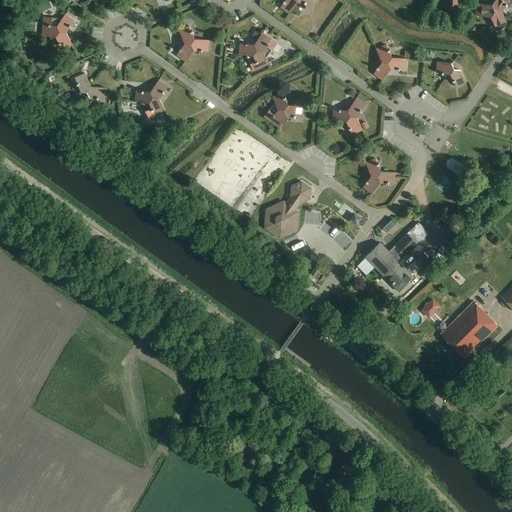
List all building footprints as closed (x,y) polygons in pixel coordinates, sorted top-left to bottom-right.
[(298,2),(296,0),(284,0),(281,7),(290,13),(298,2)] [(296,0),(298,2),(304,3),(303,9),(311,10),(312,0),(296,0)] [(494,10),(501,11),(509,0),(494,0),(492,4),(494,10)] [(491,16),(494,10),(492,4),(477,3),(476,15),(491,16)] [(494,10),(491,16),(498,30),(508,25),(501,11),(494,10)] [(60,31),(67,32),(70,27),(71,27),(72,26),(72,25),(75,21),(66,14),(63,18),(57,26),(60,31)] [(45,16),(42,35),(49,36),(56,37),(60,31),(57,26),(63,18),(55,17),(45,16)] [(170,30),(176,27),(173,22),(168,25),(170,30)] [(185,43),(192,44),(195,39),(193,33),(193,32),(193,30),(192,31),(189,26),(179,31),(185,43)] [(72,45),(67,32),(60,31),(56,37),(49,36),(56,52),(62,49),(72,45)] [(263,33),(254,43),(257,49),(263,50),(267,58),(277,44),(263,33)] [(192,44),(194,50),(201,50),(201,51),(203,51),(208,51),(209,40),(195,39),(192,44)] [(194,50),(192,44),(185,43),(181,49),(180,48),(179,50),(180,50),(177,55),(186,61),(194,50)] [(257,49),(254,43),(240,43),(240,53),(246,54),(253,54),(257,49)] [(388,62),(392,57),(387,45),(376,49),(381,61),(388,62)] [(267,58),(263,50),(257,49),(253,54),(246,54),(253,71),(269,64),(267,58)] [(388,62),(391,68),(405,69),(406,59),(392,57),(388,62)] [(391,68),(388,62),(381,61),(374,73),(383,79),(391,68)] [(451,74),(458,64),(454,61),(452,63),(438,62),(437,73),(451,74)] [(458,64),(451,74),(456,87),(466,82),(461,69),(462,67),(458,64)] [(84,97),(91,87),(85,74),(75,78),(81,92),(80,94),(83,96),(84,97)] [(153,98),(160,98),(164,93),(166,92),(165,91),(168,87),(159,81),(151,92),(153,98)] [(91,87),(84,97),(88,100),(90,98),(104,99),(105,88),(91,87)] [(149,103),(153,98),(151,92),(144,91),(144,90),(142,90),(142,91),(137,90),(136,102),(142,102),(149,103)] [(353,98),(356,93),(351,90),(348,94),(353,98)] [(278,109),(284,109),(287,104),(282,92),(272,97),(278,109)] [(149,103),(142,102),(146,110),(150,118),(155,116),(163,112),(166,111),(160,98),(153,98),(149,103)] [(350,116),(356,117),(365,106),(356,99),(347,110),(350,116)] [(284,109),(287,115),(302,117),(303,106),(287,104),(284,109)] [(269,110),(265,117),(279,127),(287,115),(284,109),(278,109),(274,114),(269,110)] [(346,121),(350,116),(347,110),(334,109),(333,120),(346,121)] [(350,116),(346,121),(353,134),(362,130),(356,117),(350,116)] [(238,148),(245,141),(236,131),(220,146),(225,150),(229,146),(233,150),(237,146),(238,148)] [(270,175),(276,167),(285,173),(290,164),(276,154),(270,162),(269,161),(263,170),(270,175)] [(377,176),(381,171),(375,158),(365,163),(371,175),(377,176)] [(377,176),(380,182),(395,183),(396,173),(381,171),(377,176)] [(199,172),(198,181),(207,182),(208,173),(199,172)] [(430,186),(443,195),(452,183),(439,174),(430,186)] [(380,182),(377,176),(371,175),(363,187),(373,193),(380,182)] [(250,223),(271,189),(258,181),(237,215),(250,223)] [(301,204),(311,200),(312,188),(302,181),(291,186),(290,197),(286,203),(284,201),(266,209),(264,228),(280,240),(298,231),(300,212),(297,210),(301,204)] [(230,198),(238,199),(238,193),(219,193),(219,202),(230,202),(230,198)] [(357,213),(351,221),(358,226),(363,218),(357,213)] [(387,232),(395,224),(391,220),(383,228),(387,232)] [(419,246),(431,234),(419,222),(407,234),(395,246),(389,252),(380,243),(365,257),(401,292),(415,278),(400,263),(406,257),(418,245),(419,246)] [(430,261),(423,253),(417,258),(424,266),(430,261)] [(511,287),(501,298),(511,308),(511,287)] [(433,300),(420,311),(428,320),(440,309),(433,300)] [(465,358),(498,326),(475,302),(442,334),(465,358)] [(343,483),(350,471),(348,469),(356,456),(343,448),(328,474),(343,483)] [(346,502),(348,503),(352,497),(350,496),(346,493),(343,499),(346,502)]
